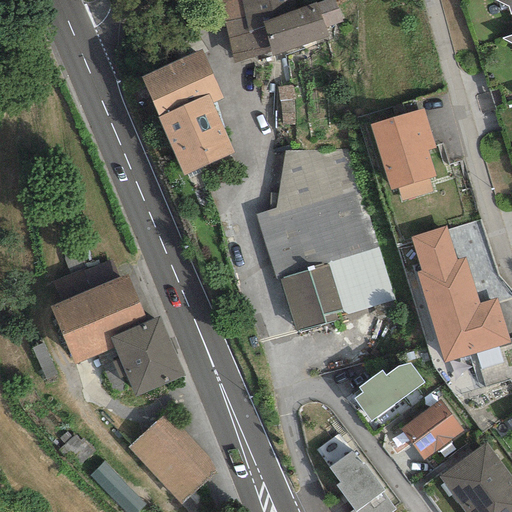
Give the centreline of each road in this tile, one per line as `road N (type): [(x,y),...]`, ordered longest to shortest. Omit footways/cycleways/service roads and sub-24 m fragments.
road 1 (primary): [(270,511),(227,392),(77,51)]
road 2 (residential): [(511,274),(430,0)]
